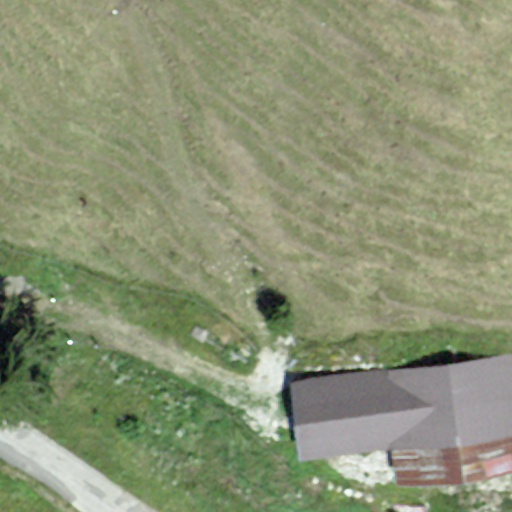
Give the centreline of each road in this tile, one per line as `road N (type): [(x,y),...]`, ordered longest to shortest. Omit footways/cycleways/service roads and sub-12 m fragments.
road 1 (track): [(0,292),(235,392)]
road 2 (unclassified): [(123,511),(0,433)]
